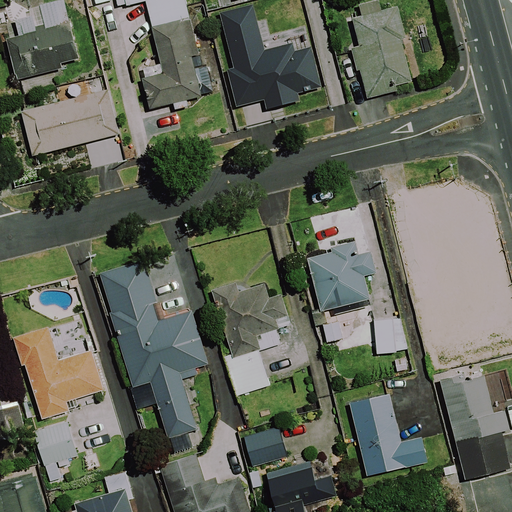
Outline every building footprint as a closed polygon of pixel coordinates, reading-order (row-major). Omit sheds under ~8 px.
[(154,29),(191,20),(186,0),(118,0),(120,8),(147,1),(154,29)] [(322,10),(319,0),(285,0),(290,18),(322,10)] [(359,73),(363,72),(368,98),(415,89),(404,39),(408,38),(401,9),(382,13),(379,0),(377,0),(361,3),(365,18),(356,20),(362,49),(358,50),(354,51),(359,73)] [(81,64),(64,1),(31,10),(33,19),(18,23),(22,39),(9,43),(19,81),(81,64)] [(250,31),(246,11),(221,17),(238,88),(256,84),(258,89),(293,81),(279,24),(250,31)] [(191,20),(154,29),(165,76),(145,80),(152,109),(177,103),(179,110),(204,104),(193,56),(200,55),(191,20)] [(116,136),(105,92),(25,112),(36,156),(116,136)] [(483,213),(412,230),(425,286),(416,289),(430,350),(468,341),(460,309),(438,314),(433,294),(499,278),(483,213)] [(378,276),(369,243),(309,260),(323,311),(371,298),(366,279),(378,276)] [(165,322),(148,262),(103,275),(135,387),(154,382),(170,439),(199,430),(183,373),(207,366),(192,315),(165,322)] [(241,293),(238,284),(214,292),(233,355),(226,357),(239,396),(271,386),(261,351),(282,344),(264,286),(241,293)] [(408,349),(403,318),(374,324),(380,354),(408,349)] [(62,363),(50,328),(16,340),(44,420),(71,411),(68,403),(105,390),(92,352),(62,363)] [(495,413),(485,374),(443,384),(467,480),(511,469),(511,443),(504,411),(495,413)] [(403,442),(393,396),(353,404),(368,476),(430,463),(425,437),(403,442)] [(0,444),(29,436),(20,406),(0,412),(0,444)] [(82,455),(72,421),(36,432),(46,466),(82,455)] [(290,455),(282,427),(246,438),(255,466),(290,455)] [(207,488),(198,458),(164,468),(176,511),(249,511),(239,478),(207,488)] [(269,473),(276,506),(267,508),(267,511),(309,511),(308,505),(336,499),(328,460),(269,473)] [(104,474),(110,495),(77,505),(79,511),(140,511),(127,467),(104,474)] [(0,511),(46,511),(37,474),(0,484),(0,511)]
